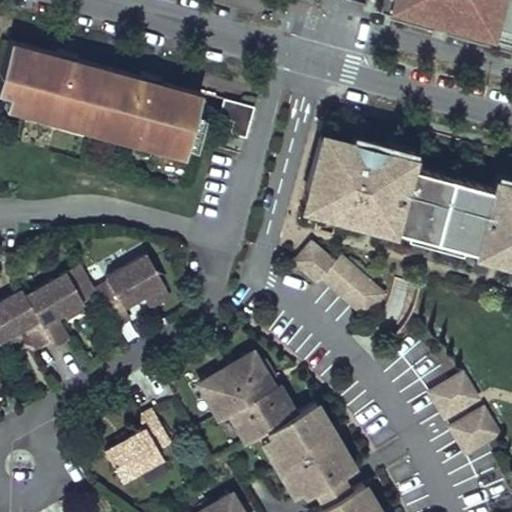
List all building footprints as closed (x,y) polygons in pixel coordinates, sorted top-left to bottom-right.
[(511,0),(391,0),(391,3),(438,16),(442,3),(454,7),(511,22),(511,0)] [(442,3),(438,16),(450,19),(454,7),(442,3)] [(511,22),(454,7),(450,19),(511,35),(511,22)] [(183,154),(185,145),(195,111),(200,90),(159,79),(160,76),(139,71),(139,73),(107,64),(77,56),(77,54),(57,48),(56,50),(9,38),(0,69),(0,90),(7,93),(32,99),(28,112),(183,154)] [(32,99),(7,93),(4,105),(28,112),(32,99)] [(245,135),(254,105),(223,96),(218,116),(232,119),(229,131),(245,135)] [(201,113),(195,111),(185,145),(192,146),(201,113)] [(511,176),(496,172),(493,179),(411,156),(413,150),(386,142),(387,137),(352,129),(351,135),(322,127),(306,189),(335,197),(332,208),(331,211),(361,219),(363,210),(390,217),(389,224),(406,229),(405,234),(459,249),(461,243),(479,248),(505,255),(505,258),(511,259),(511,176)] [(332,208),(335,197),(306,189),(303,200),(332,208)] [(390,217),(363,210),(362,217),(389,224),(390,217)] [(384,291),(341,254),(339,256),(315,235),(294,260),(318,281),(323,275),(366,312),(384,291)] [(94,286),(115,323),(130,315),(123,303),(142,292),(148,289),(152,295),(166,287),(146,251),(105,275),(107,279),(94,286)] [(50,339),(54,345),(68,337),(55,314),(62,310),(83,299),(65,269),(24,293),(50,339)] [(37,346),(50,339),(24,293),(20,286),(0,298),(0,337),(18,328),(24,324),(37,346)] [(170,293),(166,287),(152,295),(148,289),(142,292),(149,305),(170,293)] [(86,305),(83,299),(62,310),(65,317),(75,311),(86,305)] [(18,328),(0,337),(0,340),(2,345),(12,339),(21,334),(18,328)] [(267,427),(296,411),(278,381),(242,402),(238,395),(274,374),(264,357),(257,361),(251,350),(200,380),(206,391),(204,392),(219,417),(229,411),(245,440),(267,427)] [(430,390),(445,415),(478,396),(462,370),(430,390)] [(305,493),(354,465),(338,438),(332,441),(303,458),(297,447),(326,429),(331,426),(315,399),(296,411),(267,427),(280,449),(274,452),(287,475),(293,472),(305,493)] [(498,431),(483,406),(450,425),(465,450),(498,431)] [(118,441),(104,449),(121,479),(123,478),(139,469),(162,455),(157,446),(170,439),(151,407),(137,415),(144,426),(128,435),(118,441)] [(303,458),(332,441),(326,429),(297,447),(303,458)] [(118,441),(128,435),(126,431),(116,437),(118,441)] [(139,469),(123,478),(126,484),(142,475),(139,469)] [(371,511),(374,511),(379,508),(363,480),(315,509),(316,511),(371,511)] [(245,511),(233,489),(214,500),(210,494),(192,505),(196,511),(193,511),(245,511)]
